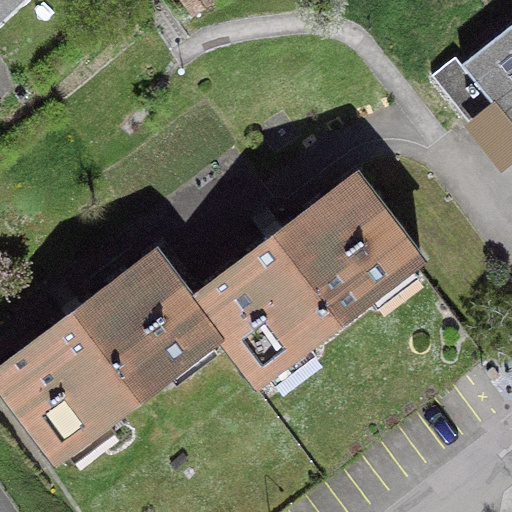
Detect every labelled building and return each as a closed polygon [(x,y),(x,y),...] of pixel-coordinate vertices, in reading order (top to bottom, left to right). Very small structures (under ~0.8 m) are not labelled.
[(490,100),(492,103),(511,128),(511,23),(466,60),(461,64),(490,100)] [(490,100),(461,64),(454,56),(431,74),(468,121),(492,103),(490,100)] [(217,334),(251,380),(253,382),(254,381),(412,262),(420,256),(356,170),(191,294),(188,297),(217,334)] [(191,294),(155,247),(0,363),(0,389),(52,458),(217,334),(188,297),(191,294)] [(254,381),(325,475),(483,356),(412,262),(254,381)] [(253,382),(251,380),(88,504),(93,511),(276,511),(325,475),(254,381),(253,382)]
